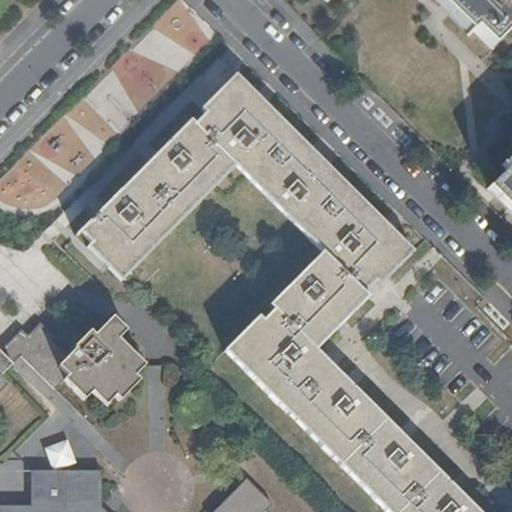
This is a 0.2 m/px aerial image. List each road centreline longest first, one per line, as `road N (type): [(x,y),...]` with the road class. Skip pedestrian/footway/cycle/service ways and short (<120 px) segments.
road 1 (residential): [(228,0),(511,279)]
road 2 (residential): [(0,101),(101,0)]
